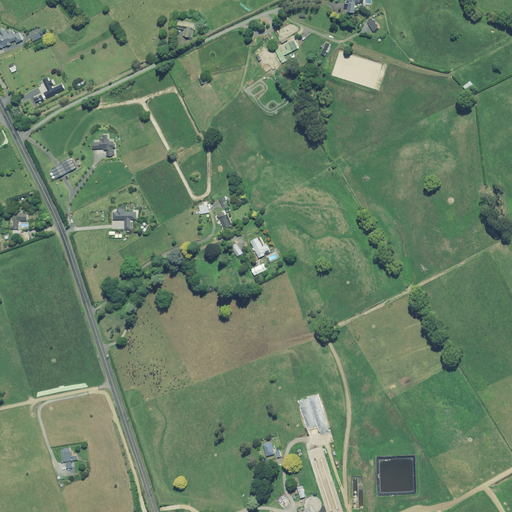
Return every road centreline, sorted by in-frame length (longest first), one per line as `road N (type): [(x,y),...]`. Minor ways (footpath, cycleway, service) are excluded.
road 1 (tertiary): [(155,511),(60,226),(0,104)]
road 2 (track): [(147,511),(103,392),(31,401)]
